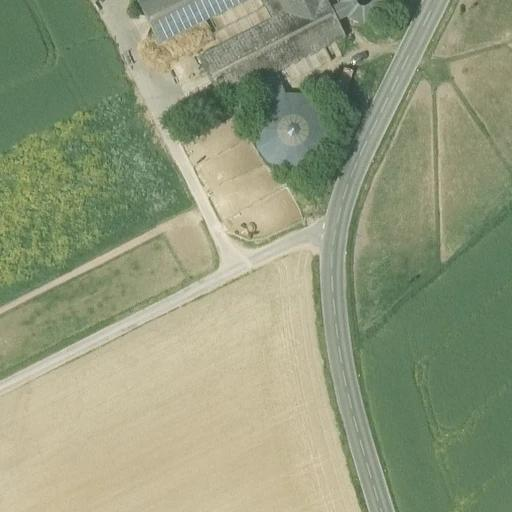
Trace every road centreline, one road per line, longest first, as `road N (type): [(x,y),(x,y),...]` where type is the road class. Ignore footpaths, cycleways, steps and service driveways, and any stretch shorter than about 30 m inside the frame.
road 1 (tertiary): [(382,511),(344,378),(333,290),(338,225),(441,0)]
road 2 (track): [(338,225),(0,402)]
road 3 (track): [(139,0),(129,33),(248,268)]
